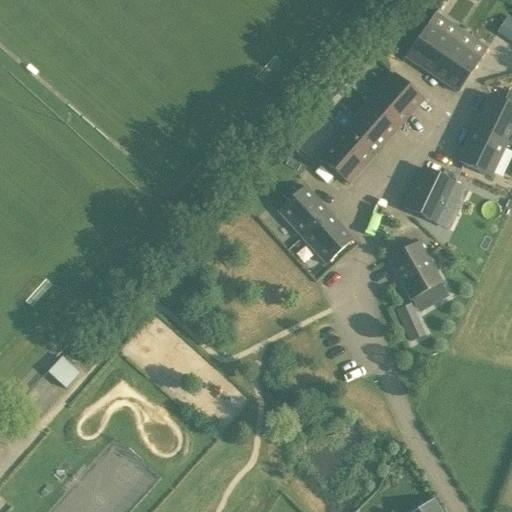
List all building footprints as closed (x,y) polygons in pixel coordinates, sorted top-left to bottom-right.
[(509,41),(511,35),(511,17),(507,14),(495,32),(509,41)] [(428,26),(405,59),(431,76),(453,43),(428,26)] [(453,43),(431,76),(456,93),(479,60),(453,43)] [(392,75),(367,103),(397,130),(422,101),(392,75)] [(511,106),(488,95),(472,129),(506,145),(511,132),(511,106)] [(397,130),(367,103),(318,159),(348,185),(397,130)] [(506,145),(472,129),(456,162),(490,178),(506,145)] [(434,223),(454,184),(421,168),(402,208),(434,223)] [(277,212),(301,239),(328,213),(304,187),(277,212)] [(353,240),(328,213),(301,239),(325,265),(353,240)] [(418,243),(386,260),(410,301),(441,283),(418,243)] [(412,311),(399,317),(407,334),(420,328),(412,311)] [(80,374),(61,357),(46,374),(65,390),(80,374)] [(440,511),(432,500),(414,511),(440,511)]
